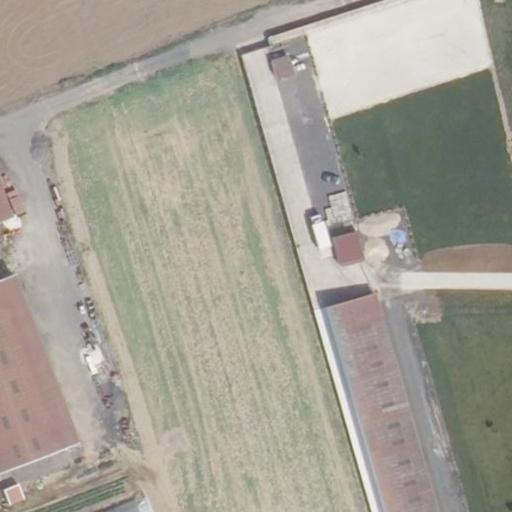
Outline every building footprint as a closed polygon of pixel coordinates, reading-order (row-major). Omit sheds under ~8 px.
[(476,0),(421,0),(243,45),(291,233),(353,218),(327,113),(495,71),(476,0)] [(0,225),(12,221),(0,190),(0,225)] [(340,267),(364,260),(355,230),(331,237),(340,267)] [(323,264),(335,263),(333,239),(322,240),(323,264)] [(17,275),(0,280),(0,473),(77,446),(17,275)] [(378,293),(330,305),(382,511),(440,511),(438,501),(455,496),(422,371),(399,377),(378,293)]
